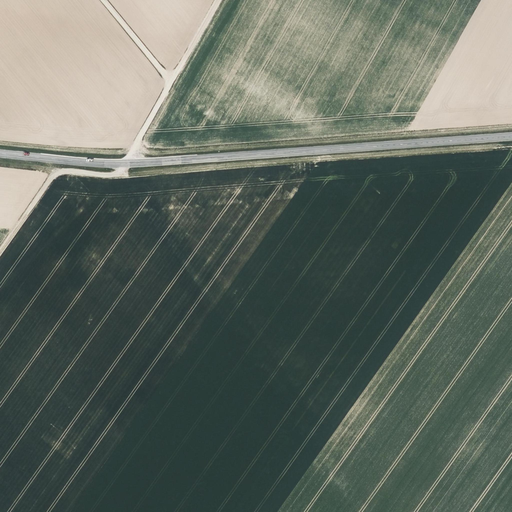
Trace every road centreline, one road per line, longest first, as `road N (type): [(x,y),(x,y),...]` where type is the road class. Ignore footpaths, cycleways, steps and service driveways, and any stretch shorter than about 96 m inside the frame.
road 1 (track): [(0,161),(121,172),(511,144)]
road 2 (tertiary): [(0,153),(134,163),(511,136)]
road 3 (track): [(0,250),(56,172),(117,174),(171,81)]
road 4 (unknown): [(126,157),(0,147)]
